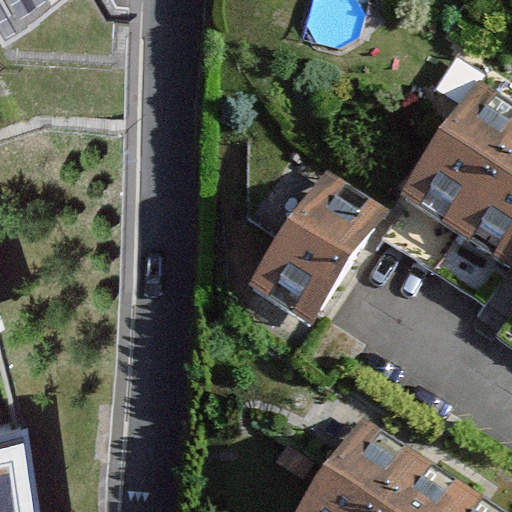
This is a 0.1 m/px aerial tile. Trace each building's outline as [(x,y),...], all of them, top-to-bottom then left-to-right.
[(0,0),(0,18),(11,35),(58,0),(0,0)] [(477,250),(511,191),(511,116),(485,100),(417,214),(477,250)] [(511,271),(511,191),(477,250),(511,271)] [(385,227),(326,193),(253,316),(312,351),(385,227)] [(0,295),(0,327),(8,325),(0,295)] [(388,511),(417,466),(365,434),(316,511),(388,511)] [(42,511),(35,448),(0,452),(0,511),(42,511)] [(461,511),(470,499),(417,466),(388,511),(461,511)] [(491,511),(470,499),(461,511),(491,511)]
